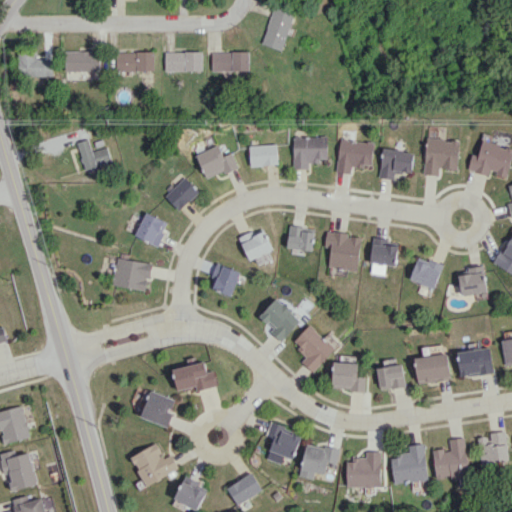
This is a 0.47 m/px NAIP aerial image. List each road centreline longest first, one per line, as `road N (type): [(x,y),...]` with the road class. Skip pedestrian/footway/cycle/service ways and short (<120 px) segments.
road 1 (residential): [(64,351),(185,322),(233,335),(305,403),(344,421),(511,400)]
road 2 (tertiary): [(0,140),(107,511)]
road 3 (residential): [(185,322),(188,259),(237,204),(266,196),(464,218)]
road 4 (residential): [(244,0),(242,22),(1,15)]
